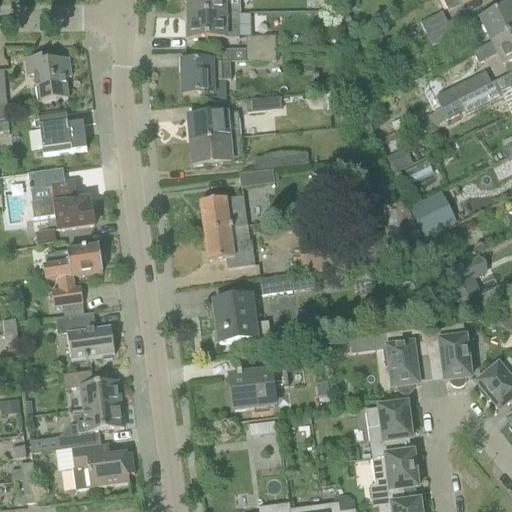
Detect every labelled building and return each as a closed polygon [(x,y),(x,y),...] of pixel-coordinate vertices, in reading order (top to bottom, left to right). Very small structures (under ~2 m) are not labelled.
[(183,0),(184,6),(188,6),(188,17),(237,16),(239,16),(239,0),(183,0)] [(350,0),(337,0),(343,11),(354,7),(350,0)] [(440,0),(447,14),(474,0),(440,0)] [(511,35),(511,9),(511,7),(480,23),(492,45),(511,35)] [(426,37),(446,27),(441,15),(420,26),(426,37)] [(188,29),(188,42),(188,43),(238,42),(238,40),(238,18),(237,16),(188,17),(188,29)] [(457,22),(446,27),(426,37),(431,48),(462,33),(457,22)] [(511,35),(492,45),(473,55),(478,66),(497,56),(503,68),(511,63),(511,35)] [(245,53),(275,52),(274,39),(245,40),(245,53)] [(275,52),(245,53),(245,65),(275,65),(275,63),(275,55),(275,52)] [(70,81),(67,62),(42,65),(41,60),(25,62),(27,78),(32,77),(34,92),(39,91),(41,106),(67,103),(64,81),(70,81)] [(184,65),(180,65),(181,78),(181,79),(182,79),(182,98),(182,99),(212,98),(212,97),(211,97),(211,84),(224,84),(230,84),(229,66),(221,66),(211,66),(211,65),(184,65)] [(511,75),(490,87),(441,112),(446,123),(463,115),(465,118),(501,100),(499,96),(509,91),(511,96),(511,75)] [(484,76),(463,86),(435,100),(441,112),(490,87),(484,76)] [(280,113),(279,102),(246,105),(247,116),(280,113)] [(65,115),(37,119),(42,159),(86,154),(83,132),(82,127),(67,129),(65,115)] [(240,141),(238,127),(237,116),(187,121),(190,145),(240,141)] [(7,122),(0,123),(0,136),(8,136),(7,122)] [(398,123),(391,127),(395,135),(403,131),(398,123)] [(240,141),(190,145),(192,170),(242,165),(242,155),(240,141)] [(386,161),(393,177),(412,168),(405,152),(386,161)] [(305,156),(253,163),(254,176),(271,174),(307,170),(305,156)] [(254,176),(238,177),(240,191),(273,187),(271,174),(254,176)] [(440,196),(408,212),(423,242),(456,226),(440,196)] [(242,201),(236,202),(225,203),(225,202),(199,206),(203,235),(229,232),(246,230),(242,201)] [(54,203),(31,206),(33,222),(56,219),(58,233),(93,229),(93,226),(95,224),(94,216),(92,215),(91,212),(89,212),(88,203),(55,208),(54,203)] [(405,206),(381,209),(389,266),(406,264),(429,261),(420,241),(403,243),(401,224),(412,222),(405,206)] [(231,247),(229,232),(203,235),(207,265),(226,262),(227,273),(254,270),(251,250),(246,245),(231,247)] [(53,234),(34,237),(35,248),(55,246),(53,234)] [(333,244),(298,249),(301,275),(337,271),(336,269),(334,246),(333,244)] [(53,256),(55,269),(42,271),(44,284),(56,282),(57,293),(51,293),(53,311),(82,307),(79,290),(74,291),(72,280),(102,276),(98,250),(53,256)] [(477,263),(443,280),(456,305),(477,295),(471,283),(484,277),(477,263)] [(288,280),(259,284),(261,299),(290,295),(288,280)] [(312,280),(300,282),(302,293),(314,292),(312,280)] [(237,301),(212,305),(217,336),(213,336),(215,347),(218,347),(218,348),(244,344),(269,341),(267,325),(253,327),(251,314),(257,313),(255,299),(237,301)] [(111,363),(111,359),(114,359),(110,331),(89,334),(86,318),(55,323),(57,339),(67,338),(70,365),(103,360),(103,364),(111,363)] [(15,323),(2,325),(3,337),(16,336),(15,323)] [(462,328),(423,333),(427,360),(440,358),(444,385),(449,384),(450,388),(453,390),(456,391),(459,391),(462,389),(464,386),(465,382),(469,382),(466,360),(470,359),(468,344),(464,344),(462,328)] [(309,346),(307,333),(282,336),(284,350),(309,346)] [(427,360),(423,333),(384,338),(387,355),(383,355),(385,371),(389,370),(392,392),(396,391),(398,395),(400,397),(404,398),(407,398),(410,396),(412,393),(412,389),(417,389),(413,362),(427,360)] [(16,336),(3,337),(5,349),(18,348),(16,336)] [(346,345),(333,347),(335,359),(348,357),(346,345)] [(511,365),(509,361),(476,387),(479,391),(476,393),(487,405),(489,403),(498,414),(509,406),(511,409),(511,365)] [(486,364),(477,372),(484,380),(493,372),(486,364)] [(234,414),(274,409),(272,393),(289,391),(287,373),(241,379),(241,377),(236,378),(237,379),(230,380),(234,414)] [(83,413),(120,408),(117,385),(92,388),(90,374),(62,378),(64,393),(80,391),(83,413)] [(326,386),(315,387),(316,400),(328,399),(326,386)] [(18,404),(0,405),(0,417),(0,419),(19,417),(18,404)] [(83,413),(84,425),(76,426),(76,429),(69,429),(56,443),(58,454),(71,453),(100,449),(98,434),(123,431),(120,408),(83,413)] [(398,459),(398,458),(396,445),(410,443),(408,428),(412,428),(410,412),(406,413),(406,408),(364,414),(371,463),(398,459)] [(273,425),(260,427),(262,439),(275,437),(273,425)] [(38,443),(29,445),(31,458),(40,457),(38,443)] [(108,448),(100,449),(71,453),(74,474),(72,474),(75,495),(129,487),(127,479),(133,478),(131,457),(109,460),(108,448)] [(25,461),(24,450),(11,451),(13,463),(25,461)] [(371,463),(374,487),(368,490),(371,511),(374,511),(377,511),(405,507),(404,507),(403,493),(416,491),(415,477),(418,476),(416,461),(412,461),(412,457),(398,458),(398,459),(371,463)] [(21,479),(33,478),(32,467),(19,468),(21,479)] [(37,507),(33,478),(21,479),(24,508),(37,507)]
